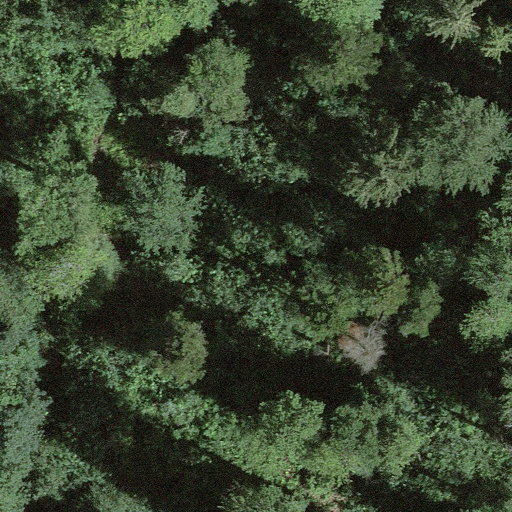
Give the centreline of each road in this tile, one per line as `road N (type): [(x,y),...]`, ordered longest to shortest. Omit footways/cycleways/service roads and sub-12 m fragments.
road 1 (track): [(167,0),(97,119),(78,176),(125,231),(192,247),(302,240),(511,202)]
road 2 (track): [(78,176),(70,236),(79,296),(122,386),(297,511)]
